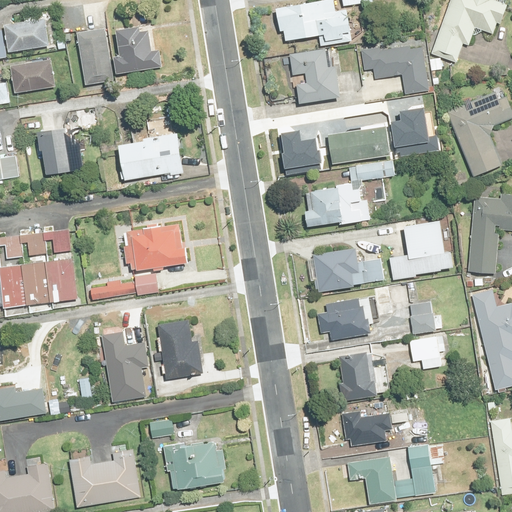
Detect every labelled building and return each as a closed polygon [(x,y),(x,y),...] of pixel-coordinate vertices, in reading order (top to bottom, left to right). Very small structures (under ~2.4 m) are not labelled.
[(285,31),(287,41),(320,36),(322,45),(353,41),(349,10),(336,11),(334,0),(278,8),(282,31),(285,31)] [(502,0),(451,0),(433,54),(457,62),(464,44),(470,46),(476,28),(493,33),(497,22),(501,24),(508,5),(502,3),(502,0)] [(106,4),(65,8),(67,31),(108,27),(106,4)] [(0,31),(0,57),(10,56),(9,52),(49,46),(45,20),(6,26),(6,31),(0,31)] [(141,28),(119,31),(122,56),(116,57),(119,74),(163,67),(161,51),(152,52),(149,31),(142,33),(141,28)] [(112,59),(107,29),(78,34),(86,85),(112,81),(108,60),(112,59)] [(381,49),(362,51),(364,69),(379,67),(380,78),(404,76),(406,93),(428,91),(423,47),(381,52),(381,49)] [(328,67),(326,50),(291,54),(294,75),(307,74),(308,84),(299,85),(301,102),(341,97),(337,66),(328,67)] [(42,58),(35,58),(36,63),(13,65),(16,93),(55,88),(52,61),(42,62),(42,58)] [(441,58),(431,59),(432,70),(443,69),(441,58)] [(7,82),(0,83),(0,104),(0,105),(10,104),(7,82)] [(489,135),(496,125),(511,117),(511,103),(506,88),(448,112),(475,177),(502,166),(489,135)] [(91,129),(91,111),(81,111),(81,129),(91,129)] [(148,119),(150,135),(174,132),(172,116),(148,119)] [(329,136),(334,164),(392,155),(388,126),(329,136)] [(66,129),(39,132),(42,151),(44,151),(48,175),(72,172),(66,129)] [(172,176),(185,174),(179,133),(134,140),(135,144),(122,145),(126,170),(122,171),(124,180),(171,173),(172,176)] [(0,159),(0,178),(18,176),(16,157),(0,159)] [(393,161),(350,167),(352,181),(395,175),(393,161)] [(362,202),(360,184),(337,186),(338,189),(312,192),(314,211),(307,212),(309,225),(343,221),(343,224),(370,221),(368,201),(362,202)] [(511,195),(503,195),(503,199),(475,197),(470,271),(497,273),(500,230),(511,231),(511,195)] [(417,273),(454,268),(452,252),(446,253),(441,220),(406,225),(410,255),(391,258),(394,280),(418,276),(417,273)] [(139,270),(189,262),(185,244),(182,244),(178,224),(163,226),(163,224),(145,227),(146,229),(128,233),(130,246),(125,246),(128,264),(138,262),(139,270)] [(45,233),(46,242),(54,240),(56,253),(72,251),(69,230),(45,233)] [(20,236),(21,244),(29,243),(30,256),(47,254),(46,242),(45,233),(20,236)] [(0,238),(0,246),(7,246),(8,259),(22,257),(21,244),(20,236),(0,238)] [(353,284),(367,282),(365,262),(358,262),(357,251),(315,256),(315,259),(309,259),(311,280),(318,280),(319,291),(353,287),(353,284)] [(47,262),(52,303),(78,300),(73,259),(47,262)] [(22,265),(27,306),(52,303),(47,262),(22,265)] [(27,306),(22,265),(1,267),(6,308),(27,306)] [(136,277),(139,295),(160,292),(157,274),(136,277)] [(121,281),(109,283),(109,287),(92,290),(94,300),(137,293),(135,283),(121,285),(121,281)] [(511,304),(497,308),(492,291),(474,295),(497,390),(511,386),(511,304)] [(333,340),(372,333),(369,318),(367,319),(365,306),(361,307),(359,298),(327,304),(328,313),(319,314),(322,333),(331,332),(333,340)] [(432,314),(430,301),(411,303),(415,334),(437,331),(435,313),(432,314)] [(158,338),(160,352),(164,351),(166,363),(163,364),(164,375),(168,374),(169,380),(206,373),(200,340),(193,341),(189,319),(159,324),(162,337),(158,338)] [(411,341),(414,361),(423,360),(425,368),(441,366),(437,337),(411,341)] [(0,410),(4,411),(4,408),(30,409),(31,379),(13,379),(14,341),(0,340),(0,410)] [(341,384),(343,401),(378,396),(376,381),(371,382),(368,357),(341,360),(344,383),(341,384)] [(156,378),(131,382),(133,396),(158,392),(156,378)] [(353,444),(387,441),(386,429),(394,429),(393,414),(362,417),(361,412),(345,414),(347,440),(352,439),(353,444)] [(511,427),(511,418),(492,421),(501,488),(511,486),(511,427)] [(173,419),(151,422),(153,436),(175,433),(173,419)] [(172,469),(175,489),(227,482),(224,465),(220,466),(216,443),(173,449),(176,468),(172,469)] [(349,464),(351,481),(367,479),(370,503),(437,494),(430,445),(405,449),(408,469),(412,468),(414,479),(395,482),(392,457),(349,464)] [(91,455),(70,458),(78,507),(143,496),(135,448),(113,452),(115,460),(93,464),(91,455)] [(6,468),(0,469),(0,511),(45,511),(57,510),(49,461),(28,465),(29,474),(8,477),(6,468)]
